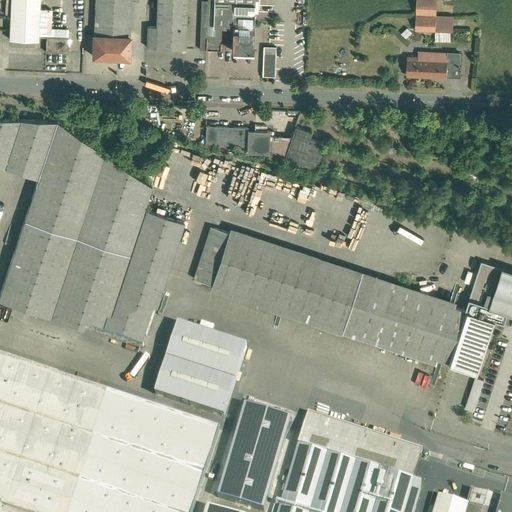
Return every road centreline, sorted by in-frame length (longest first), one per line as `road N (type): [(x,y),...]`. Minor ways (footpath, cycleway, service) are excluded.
road 1 (unclassified): [(511,104),(0,83)]
road 2 (unknown): [(207,211),(421,270),(442,269),(470,251),(511,264)]
road 3 (unknown): [(175,304),(148,374),(0,334)]
road 4 (unknown): [(445,430),(257,341)]
road 5 (unknown): [(257,341),(199,511)]
